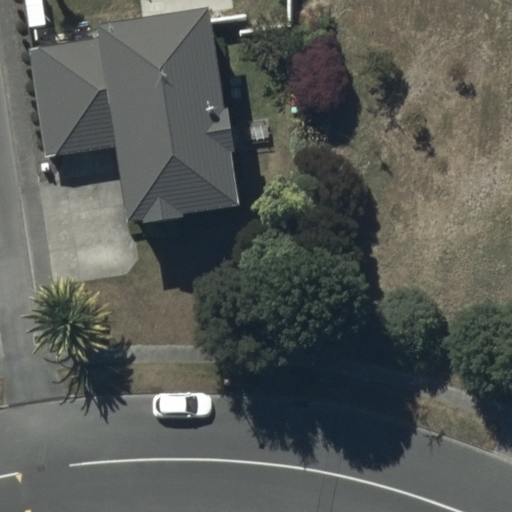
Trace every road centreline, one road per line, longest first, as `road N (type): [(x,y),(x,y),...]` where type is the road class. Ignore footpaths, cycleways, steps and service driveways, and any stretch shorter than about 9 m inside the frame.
road 1 (residential): [(441,511),(375,484),(226,463),(44,467)]
road 2 (residential): [(0,178),(44,467)]
